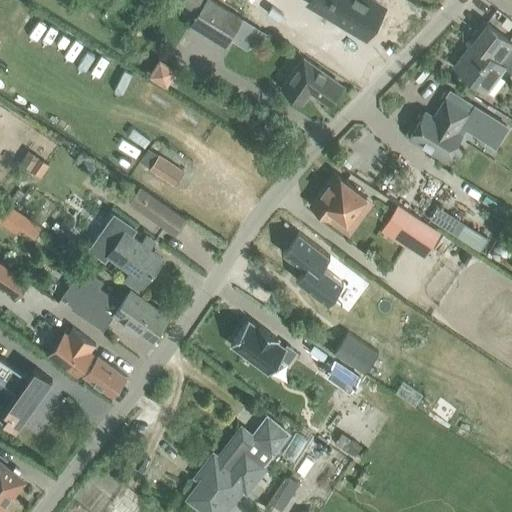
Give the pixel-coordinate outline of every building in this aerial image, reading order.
[(242,19),(212,0),(182,0),(181,2),(198,14),(192,25),(226,46),(230,38),(242,19)] [(328,0),(323,9),(366,35),(382,8),(369,0),(328,0)] [(508,30),(511,24),(511,22),(506,18),(501,24),(508,30)] [(242,19),(230,38),(247,48),(266,33),(242,19)] [(453,66),(486,91),(504,67),(511,72),(511,71),(511,37),(510,41),(485,22),(483,20),(466,42),(469,44),(453,66)] [(159,57),(149,73),(166,84),(176,67),(159,57)] [(311,90),(329,103),(342,85),(303,57),(282,86),(303,102),(311,90)] [(425,113),(411,136),(447,159),(461,135),(457,132),(464,122),(494,140),(504,124),(450,91),(446,97),(434,118),(425,113)] [(159,156),(151,168),(174,183),(182,172),(159,156)] [(330,219),(335,213),(348,222),(367,197),(335,173),(311,205),(330,219)] [(129,202),(174,234),(185,219),(140,187),(129,202)] [(14,223),(21,213),(4,202),(0,207),(0,221),(11,228),(14,223)] [(480,252),(489,238),(439,206),(430,220),(480,252)] [(397,208),(384,229),(424,255),(429,248),(438,234),(397,208)] [(114,212),(88,248),(110,264),(113,260),(129,271),(123,280),(140,292),(165,256),(152,247),(156,242),(146,234),(142,240),(132,233),(136,228),(114,212)] [(299,231),(282,252),(303,268),(295,279),(326,303),(342,282),(322,266),(330,256),(324,251),(299,231)] [(438,234),(429,248),(433,251),(442,237),(438,234)] [(493,248),(492,252),(493,256),(495,259),(499,260),(503,259),(505,256),(507,253),(506,249),(503,246),(500,245),(496,246),(493,248)] [(90,280),(92,276),(82,269),(63,298),(72,304),(71,307),(102,328),(101,329),(103,330),(114,314),(151,340),(169,316),(130,288),(120,300),(90,280)] [(38,313),(50,297),(19,273),(6,288),(38,313)] [(284,362),(292,368),(300,357),(290,350),(288,353),(279,347),(282,343),(264,330),(262,334),(251,326),(234,349),(272,378),(284,362)] [(91,350),(95,345),(96,344),(72,327),(68,333),(64,330),(63,331),(65,332),(49,354),(48,352),(47,354),(77,376),(78,375),(74,372),(78,366),(85,371),(84,374),(112,394),(126,376),(91,350)] [(347,331),(333,352),(365,373),(378,352),(347,331)] [(0,380),(17,393),(0,416),(0,419),(16,431),(52,380),(34,367),(28,376),(0,356),(0,380)] [(288,433),(268,417),(253,437),(273,453),(288,433)] [(225,511),(244,488),(247,491),(268,465),(266,464),(274,454),(273,453),(253,437),(242,429),(219,458),(214,454),(197,477),(202,481),(189,498),(201,507),(197,511),(225,511)] [(351,438),(344,449),(354,456),(361,445),(351,438)] [(0,511),(2,511),(24,486),(0,467),(0,511)] [(281,511),(289,497),(280,491),(271,505),(281,511)]
